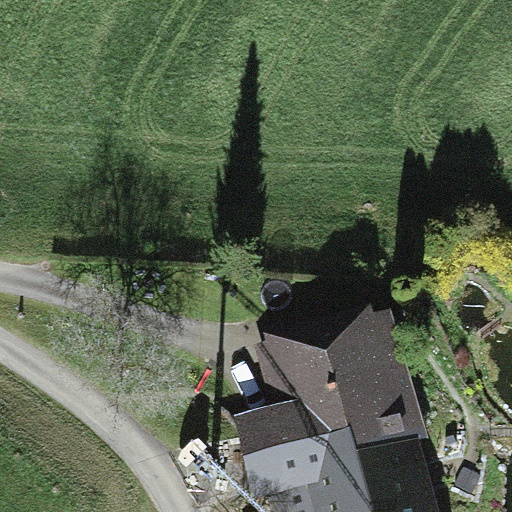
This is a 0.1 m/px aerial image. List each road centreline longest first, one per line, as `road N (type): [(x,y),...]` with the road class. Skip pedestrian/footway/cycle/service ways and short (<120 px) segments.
road 1 (unclassified): [(179,511),(123,434),(0,344)]
road 2 (track): [(0,279),(222,342)]
